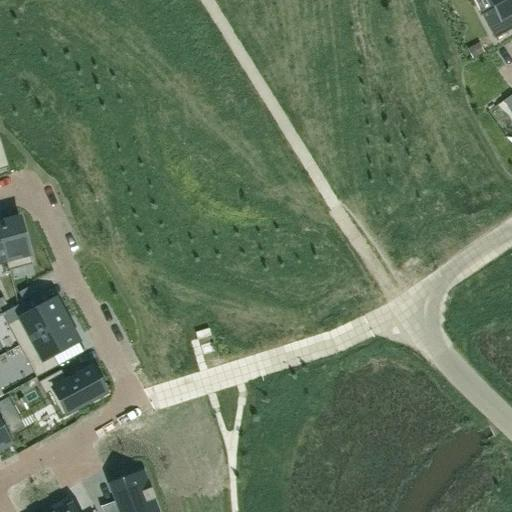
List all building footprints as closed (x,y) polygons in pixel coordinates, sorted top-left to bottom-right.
[(511,0),(489,0),(494,8),(481,14),(494,39),(511,28),(511,0)] [(468,49),(472,58),(481,53),(476,45),(468,49)] [(425,92),(431,100),(455,84),(449,75),(425,92)] [(511,94),(502,101),(507,108),(511,104),(511,94)] [(0,169),(8,167),(0,140),(0,169)] [(19,217),(0,222),(0,238),(6,260),(5,261),(7,270),(31,264),(19,217)] [(29,287),(18,293),(22,300),(33,294),(29,287)] [(23,302),(1,314),(18,346),(66,320),(54,299),(29,313),(23,302)] [(66,320),(18,346),(36,378),(58,366),(52,355),(77,341),(66,320)] [(60,370),(38,382),(45,394),(53,389),(66,413),(105,392),(91,367),(66,381),(60,370)] [(10,411),(3,398),(0,400),(0,413),(1,416),(10,411)] [(0,449),(10,444),(0,424),(0,449)] [(120,511),(119,511),(155,511),(151,500),(154,499),(150,488),(148,488),(142,472),(110,485),(120,511)]
